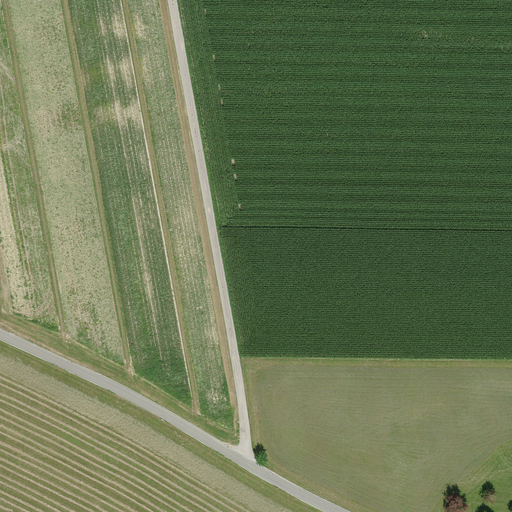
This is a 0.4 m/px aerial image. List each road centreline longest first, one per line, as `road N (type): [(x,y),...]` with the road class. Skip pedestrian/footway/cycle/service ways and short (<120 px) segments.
road 1 (track): [(247,463),(229,306),(169,0)]
road 2 (unclassified): [(0,334),(120,389),(339,511)]
